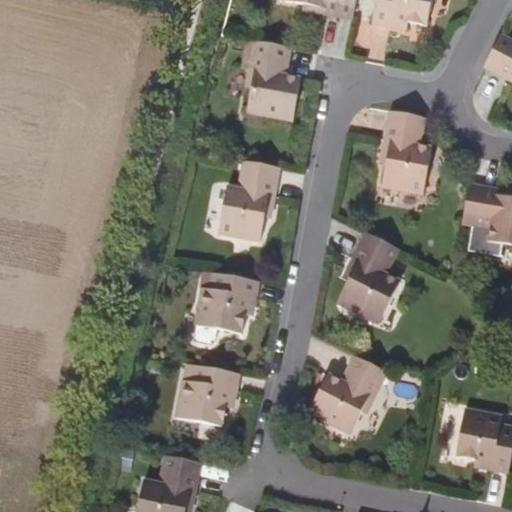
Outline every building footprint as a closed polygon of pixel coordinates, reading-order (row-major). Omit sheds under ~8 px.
[(277,0),(277,1),(302,5),(324,9),(323,15),(352,21),(356,0),(277,0)] [(432,0),(376,0),(373,23),(390,27),(391,19),(408,22),(429,26),(432,0)] [(302,12),(323,15),(324,9),(302,5),(302,12)] [(406,29),(408,22),(391,19),(390,27),(406,29)] [(511,40),(502,36),(498,42),(511,49),(511,40)] [(511,49),(498,42),(485,68),(510,82),(511,79),(511,49)] [(258,44),(252,73),(258,74),(254,92),(250,117),(296,125),(304,82),(289,79),(281,77),(286,50),(258,44)] [(289,79),(294,51),(286,50),(281,77),(289,79)] [(249,90),(254,92),(258,74),(252,73),(249,90)] [(390,115),(385,144),(391,145),(388,161),(383,191),(423,198),(431,152),(420,150),(413,149),(417,121),(390,115)] [(420,150),(425,122),(417,121),(413,149),(420,150)] [(382,161),(388,161),(391,145),(385,144),(382,161)] [(247,164),(242,193),(249,194),(254,165),(247,164)] [(276,200),(282,171),(254,165),(249,194),(242,193),(229,190),(222,236),(263,244),(267,222),(270,198),(276,200)] [(494,221),(492,228),(490,241),(505,244),(511,244),(511,200),(498,198),(499,192),(470,188),(465,215),(494,221)] [(272,222),(276,200),(270,198),(267,222),(272,222)] [(474,224),(492,228),(494,221),(465,215),(464,223),(474,224)] [(503,256),(505,244),(490,241),(492,228),(474,224),(469,250),(503,256)] [(401,284),(386,277),(380,274),(393,249),(368,236),(354,262),(359,265),(348,285),(338,305),(375,325),(385,304),(391,307),(401,284)] [(386,277),(399,252),(393,249),(380,274),(386,277)] [(343,282),(348,285),(359,265),(354,262),(343,282)] [(255,302),(259,284),(215,276),(212,294),(202,292),(195,330),(241,338),(244,319),(247,300),(255,302)] [(252,320),(255,302),(247,300),(244,319),(252,320)] [(380,328),(391,307),(385,304),(375,325),(380,328)] [(356,360),(342,386),(349,389),(363,363),(356,360)] [(388,377),(373,368),(363,363),(349,389),(342,386),(328,378),(308,416),(350,439),(361,416),(369,400),(374,403),(388,377)] [(235,395),(238,378),(195,370),(191,387),(181,385),(175,422),(222,431),(225,412),(227,394),(235,395)] [(231,413),(235,395),(227,394),(225,412),(231,413)] [(366,419),(374,403),(369,400),(361,416),(366,419)] [(456,460),(475,464),(492,467),(490,474),(508,477),(511,458),(511,432),(500,431),(502,421),(465,414),(456,460)] [(162,459),(156,489),(163,490),(169,461),(162,459)] [(195,496),(201,466),(169,461),(163,490),(156,489),(144,487),(139,511),(187,511),(189,496),(195,496)] [(474,471),(490,474),(492,467),(475,464),(474,471)] [(192,511),(195,496),(189,496),(187,511),(192,511)]
